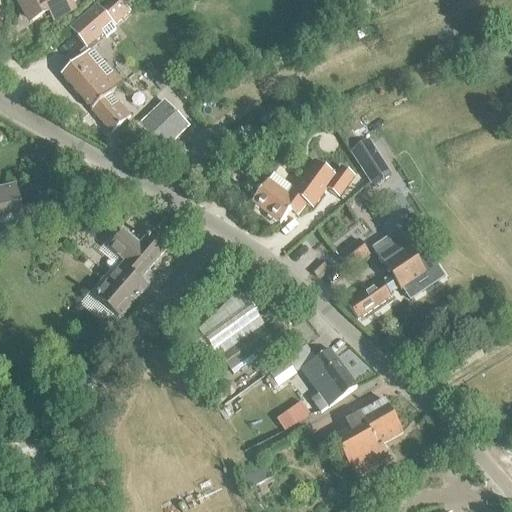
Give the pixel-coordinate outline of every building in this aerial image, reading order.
[(19,0),(32,23),(49,13),(53,20),(73,10),(67,0),(19,0)] [(69,31),(78,41),(87,51),(103,37),(106,40),(115,32),(113,28),(114,27),(130,14),(121,4),(115,0),(113,0),(101,11),(97,7),(69,31)] [(111,96),(123,86),(92,52),(62,78),(112,136),(131,119),(111,96)] [(350,155),(349,155),(372,189),(391,177),(369,142),(365,144),(360,136),(365,134),(355,118),(334,130),(350,155)] [(252,204),(281,225),(289,213),(297,218),(305,206),(313,211),(327,192),(339,200),(354,180),(340,169),(334,178),(313,163),(287,197),(271,186),(267,183),(252,204)] [(0,230),(39,220),(35,207),(22,211),(15,186),(0,189),(0,230)] [(380,283),(347,306),(357,322),(391,299),(390,297),(398,291),(400,294),(402,292),(409,302),(444,278),(429,257),(419,264),(402,239),(397,232),(380,244),(384,251),(375,257),(390,280),(382,285),(380,283)] [(147,290),(139,283),(165,252),(149,238),(140,248),(125,234),(110,251),(126,264),(96,299),(121,320),(147,290)] [(339,260),(349,272),(369,256),(359,243),(339,260)] [(311,273),(317,279),(327,269),(322,263),(311,273)] [(241,345),(220,359),(230,373),(251,359),(272,344),(262,330),(241,345)] [(318,396),(311,401),(320,414),(327,409),(328,409),(339,401),(339,402),(356,389),(345,374),(329,352),(301,372),(310,385),(318,396)] [(258,360),(258,365),(261,370),(267,370),(271,366),(272,361),(268,357),(263,356),(258,360)] [(29,393),(17,396),(22,420),(35,417),(29,393)] [(226,395),(214,404),(220,412),(232,403),(226,395)] [(333,440),(355,480),(389,462),(381,447),(402,436),(396,424),(385,403),(349,422),(351,425),(347,428),(349,432),(333,440)] [(277,422),(285,434),(310,416),(301,404),(277,422)] [(240,474),(249,491),(271,480),(263,462),(240,474)]
